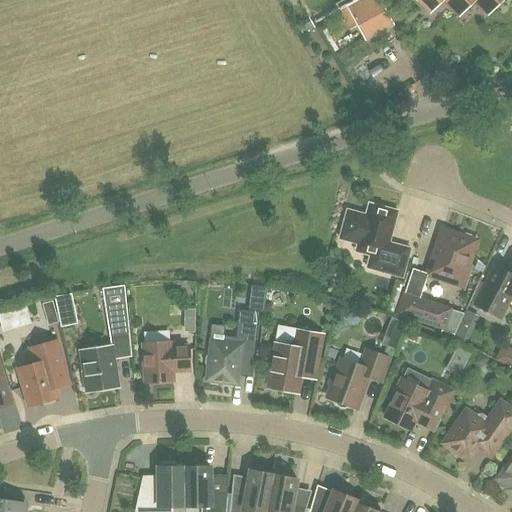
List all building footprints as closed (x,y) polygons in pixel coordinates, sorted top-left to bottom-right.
[(359,26),(386,11),(379,0),(356,0),(348,4),(359,26)] [(419,0),(431,12),(443,0),(447,0),(451,0),(477,0),(484,7),(490,0),(419,0)] [(308,19),(296,25),(301,34),(313,28),(308,19)] [(436,65),(443,73),(456,60),(449,53),(436,65)] [(357,243),(355,250),(372,255),(368,267),(402,277),(409,250),(388,244),(397,212),(370,205),(367,216),(351,212),(350,217),(348,219),(346,222),(345,222),(344,228),(344,232),(345,233),(345,235),(344,239),(357,243)] [(428,273),(427,275),(446,281),(462,286),(466,274),(477,241),(475,240),(472,235),(466,233),(461,235),(442,229),(428,273)] [(495,266),(488,280),(475,306),(500,319),(511,296),(511,295),(511,264),(508,273),(495,266)] [(249,307),(263,309),(266,285),(251,283),(249,307)] [(103,289),(111,339),(130,336),(125,286),(103,289)] [(442,328),(440,333),(453,338),(463,314),(450,309),(420,299),(421,294),(406,289),(398,313),(442,328)] [(78,324),(72,294),(55,297),(61,328),(78,324)] [(323,297),(322,304),(326,310),(332,311),(335,299),(323,297)] [(43,304),(46,315),(55,312),(53,302),(43,304)] [(205,357),(204,363),(208,368),(207,381),(238,384),(239,376),(252,377),(260,313),(239,310),(237,337),(231,336),(228,339),(227,342),(212,340),(210,353),(205,357)] [(185,316),(185,330),(195,330),(195,316),(185,316)] [(381,343),(394,348),(405,322),(392,317),(381,343)] [(277,344),(269,388),(297,393),(300,376),(314,379),(318,359),(322,335),(297,331),(280,328),(277,344)] [(459,328),(454,338),(467,344),(472,334),(459,328)] [(35,365),(19,369),(29,406),(42,403),(45,405),(53,402),(54,399),(58,398),(56,388),(69,384),(57,341),(30,349),(35,365)] [(172,348),(171,342),(143,344),(146,384),(174,382),(173,372),(191,371),(190,347),(172,348)] [(511,349),(503,344),(494,360),(511,369),(511,349)] [(112,347),(81,352),(84,372),(83,375),(85,385),(86,388),(87,392),(119,387),(112,347)] [(453,356),(446,370),(459,376),(466,363),(470,354),(457,347),(453,356)] [(330,383),(332,386),(328,398),(336,401),(337,405),(340,408),(345,408),(348,406),(356,409),(368,377),(381,382),(390,359),(366,350),(361,362),(356,365),(342,360),(337,373),(333,373),(330,383)] [(477,352),(471,364),(478,367),(485,365),(489,358),(477,352)] [(0,409),(12,406),(0,366),(0,409)] [(397,395),(385,418),(410,430),(416,419),(422,422),(421,424),(435,431),(454,392),(433,382),(428,392),(402,379),(395,394),(397,395)] [(476,450),(489,459),(511,426),(511,409),(503,403),(491,420),(482,413),(478,414),(476,417),(466,410),(459,421),(456,422),(450,429),(452,431),(444,443),(468,461),(476,450)] [(501,475),(498,479),(501,482),(503,486),(506,489),(511,490),(511,461),(511,462),(507,464),(501,471),(501,475)] [(152,494),(140,491),(135,511),(170,511),(170,507),(185,507),(184,467),(175,467),(172,464),(165,464),(162,467),(158,467),(159,494),(152,494)] [(197,464),(194,467),(184,467),(185,507),(200,507),(199,511),(225,511),(228,493),(211,494),(210,467),(207,467),(204,464),(197,464)] [(246,496),(232,493),(229,511),(266,511),(274,475),(264,473),(263,470),(256,468),(253,471),(251,471),(246,496)] [(286,474),(284,477),(274,475),(266,511),(305,511),(307,509),(293,506),(298,480),(295,479),(294,476),(286,474)] [(5,488),(0,487),(0,511),(26,511),(28,503),(4,500),(5,488)] [(309,511),(353,511),(357,503),(358,504),(359,501),(349,497),(350,495),(348,492),(340,488),(337,490),(336,492),(333,491),(324,511),(323,511),(311,507),(309,511)] [(378,511),(379,510),(378,507),(370,504),(367,505),(366,507),(358,504),(357,503),(353,511),(378,511)]
